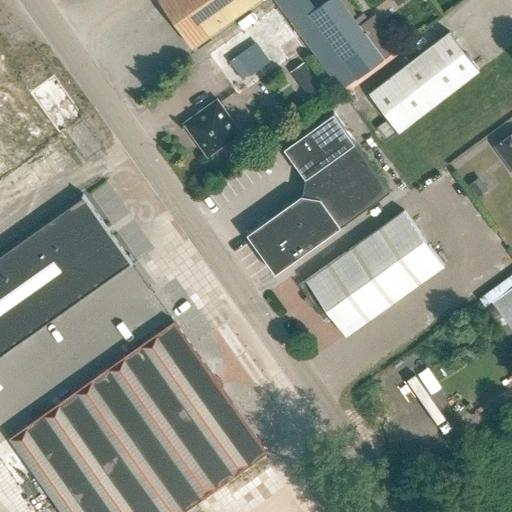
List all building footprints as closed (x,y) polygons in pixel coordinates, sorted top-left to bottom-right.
[(258,0),(159,0),(193,47),(258,0)] [(358,79),(385,59),(340,0),(327,0),(318,7),(313,0),(277,0),(343,90),(358,79)] [(275,9),(209,55),(238,96),(304,50),(275,9)] [(370,93),(400,132),(480,71),(450,32),(370,93)] [(291,72),(299,85),(313,76),(304,64),(291,72)] [(217,100),(185,123),(208,156),(241,133),(217,100)] [(248,234),(276,274),(390,191),(334,113),(285,149),(306,178),(303,194),(248,234)] [(396,135),(387,123),(378,131),(386,142),(396,135)] [(511,134),(495,146),(511,168),(511,134)] [(488,189),(480,178),(470,185),(478,196),(488,189)] [(133,264),(113,235),(111,236),(107,231),(109,229),(83,194),(82,195),(84,196),(67,208),(0,255),(0,355),(115,274),(131,263),(132,265),(133,264)] [(307,280),(299,284),(324,319),(331,314),(347,336),(444,266),(405,210),(307,280)] [(511,288),(491,305),(511,332),(511,288)] [(184,511),(267,453),(173,321),(0,443),(0,461),(35,511),(184,511)] [(511,427),(495,440),(511,463),(511,427)]
